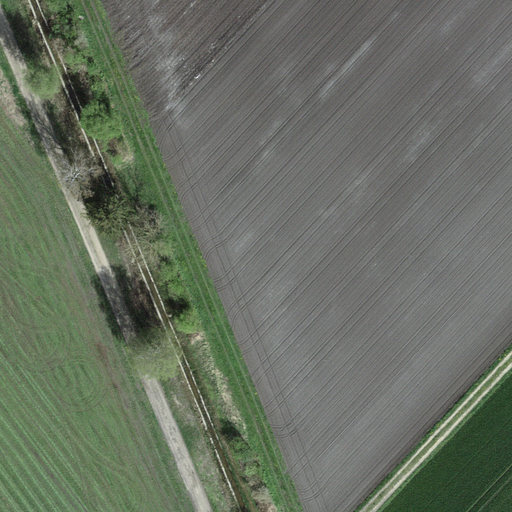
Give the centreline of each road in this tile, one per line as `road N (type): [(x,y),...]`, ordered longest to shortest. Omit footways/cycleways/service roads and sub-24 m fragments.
road 1 (track): [(305,511),(94,0)]
road 2 (track): [(201,511),(78,207),(8,0)]
road 3 (track): [(511,351),(360,511)]
